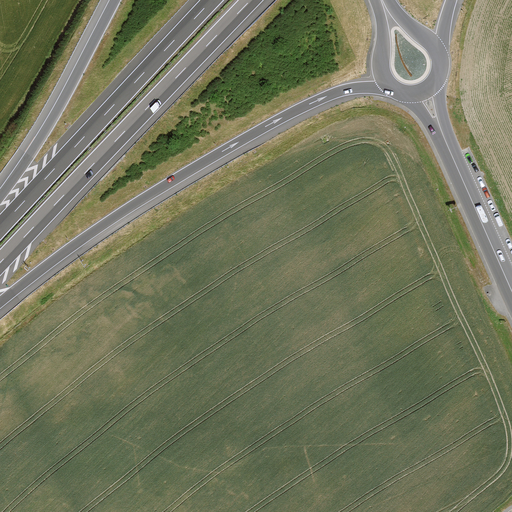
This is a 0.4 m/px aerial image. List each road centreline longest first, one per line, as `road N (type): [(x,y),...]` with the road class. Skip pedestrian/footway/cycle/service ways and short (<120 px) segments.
road 1 (motorway): [(0,302),(109,221),(267,126),(343,92),(393,89)]
road 2 (motorway): [(0,262),(251,0)]
road 3 (motorway): [(212,0),(0,227)]
road 4 (motorway): [(114,0),(0,194)]
road 5 (tertiary): [(423,90),(511,292)]
